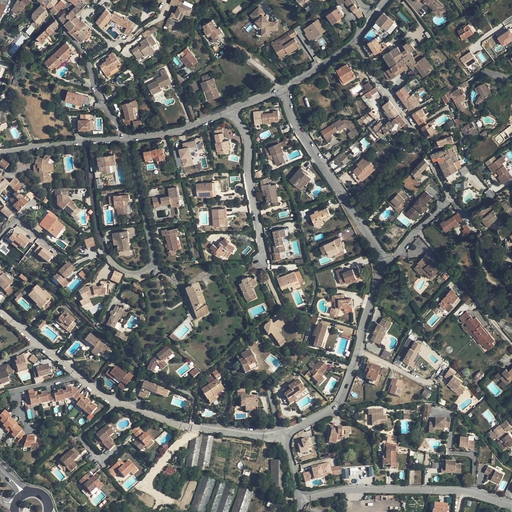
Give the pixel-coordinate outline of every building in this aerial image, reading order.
[(18,15),(26,4),(21,0),(20,1),(18,0),(16,0),(11,9),(18,15)] [(40,14),(44,10),(46,8),(47,5),(52,2),(49,0),(43,0),(42,1),(41,4),(35,10),(33,12),(32,14),(32,16),(35,19),(40,14)] [(49,0),(52,2),(47,5),(50,8),(54,5),(59,1),(57,0),(49,0)] [(59,0),(59,1),(54,5),(58,10),(66,3),(62,0),(59,0)] [(80,0),(76,4),(77,5),(81,9),(86,3),(83,0),(80,0)] [(178,0),(180,1),(174,12),(174,11),(171,17),(179,22),(182,16),(184,17),(188,9),(193,11),(197,4),(188,0),(178,0)] [(415,0),(416,2),(419,0),(424,0),(427,4),(433,10),(434,10),(435,9),(438,12),(437,13),(438,13),(440,16),(445,10),(442,8),(433,0),(415,0)] [(354,3),(350,7),(354,12),(358,9),(354,3)] [(76,14),(81,9),(77,5),(68,13),(66,14),(70,18),(71,19),(76,15),(76,14)] [(331,10),(330,9),(325,13),(333,23),(344,15),(337,6),(331,10)] [(259,7),(253,12),(256,15),(254,16),(257,19),(256,21),(262,28),(262,31),(264,32),(264,36),(270,36),(270,30),(270,21),(269,21),(265,17),(263,15),(265,13),(259,7)] [(102,27),(106,22),(108,24),(112,19),(120,24),(122,21),(128,25),(127,27),(124,32),(129,35),(135,23),(131,20),(124,17),(124,18),(114,12),(112,14),(106,9),(96,22),(102,27)] [(40,14),(35,19),(36,20),(39,23),(48,14),(44,10),(40,14)] [(64,23),(70,18),(66,14),(64,12),(58,17),(64,23)] [(394,21),(384,12),(376,21),(386,30),(394,21)] [(76,15),(71,19),(75,24),(78,28),(79,29),(86,23),(82,18),(81,19),(76,15)] [(70,18),(64,23),(70,29),(75,24),(71,19),(70,18)] [(47,27),(46,29),(50,34),(54,30),(58,27),(56,25),(59,23),(56,19),(50,24),(47,26),(47,27)] [(318,19),(304,29),(307,33),(309,32),(315,39),(327,30),(318,19)] [(39,23),(36,20),(31,24),(37,30),(40,25),(39,23)] [(212,20),(203,25),(205,28),(204,29),(208,36),(211,34),(215,41),(224,35),(219,26),(217,28),(212,20)] [(78,28),(72,33),(76,38),(81,42),(84,38),(86,40),(89,36),(86,34),(89,30),(91,28),(89,27),(86,23),(79,29),(78,28)] [(78,28),(75,24),(70,29),(69,30),(72,33),(78,28)] [(468,24),(458,31),(463,39),(472,33),(470,29),(471,28),(468,24)] [(30,35),(35,29),(31,25),(25,32),(30,35)] [(297,34),(294,28),(287,33),(291,38),(297,34)] [(40,34),(36,37),(42,43),(45,39),(44,38),(50,34),(46,29),(41,33),(40,34)] [(138,45),(132,50),(135,55),(138,53),(139,55),(143,52),(145,55),(149,53),(150,54),(155,50),(152,46),(156,43),(151,35),(152,34),(148,29),(142,33),(145,38),(140,42),(141,44),(142,45),(140,47),(138,45)] [(511,38),(511,33),(509,30),(498,38),(503,45),(511,38)] [(307,33),(305,34),(311,42),(315,39),(309,32),(307,33)] [(10,49),(13,52),(26,39),(23,36),(10,49)] [(368,42),(363,46),(370,58),(375,54),(380,51),(382,54),(387,51),(387,50),(385,48),(383,49),(376,37),(368,42)] [(283,46),(278,39),(271,43),(281,57),(288,53),(288,54),(299,46),(297,43),(294,39),(283,46)] [(403,45),(406,48),(402,52),(398,46),(390,50),(398,61),(410,52),(415,49),(415,48),(409,40),(403,45)] [(55,49),(60,46),(58,43),(48,52),(51,55),(44,62),(49,67),(47,68),(50,71),(55,66),(56,65),(57,66),(69,56),(68,54),(69,53),(73,50),(66,42),(57,51),(55,49)] [(419,54),(414,57),(417,61),(425,56),(426,55),(420,45),(415,48),(415,49),(419,54)] [(198,61),(187,47),(177,55),(181,59),(182,58),(187,65),(187,64),(190,67),(198,61)] [(398,61),(390,50),(383,55),(390,67),(398,61)] [(107,61),(99,65),(106,76),(111,73),(109,71),(116,66),(115,65),(120,62),(123,60),(121,57),(118,59),(113,52),(108,55),(109,57),(106,59),(107,61)] [(398,61),(390,67),(391,67),(384,72),(389,80),(397,75),(395,71),(408,62),(414,57),(410,52),(398,61)] [(480,54),(468,63),(475,72),(487,63),(480,54)] [(432,66),(425,56),(417,61),(414,57),(408,62),(410,65),(413,69),(414,70),(415,69),(417,72),(420,71),(424,76),(431,71),(429,68),(432,66)] [(198,61),(190,67),(191,69),(199,63),(198,61)] [(408,62),(395,71),(397,75),(410,65),(408,62)] [(347,64),(337,70),(345,82),(355,76),(351,69),(350,70),(349,67),(347,64)] [(148,85),(147,85),(152,94),(162,90),(161,87),(172,82),(165,68),(160,71),(162,76),(156,79),(157,80),(148,85)] [(337,70),(335,71),(343,83),(344,84),(345,84),(345,83),(356,77),(355,76),(345,82),(337,70)] [(89,78),(88,73),(81,80),(84,83),(89,78)] [(210,79),(209,74),(201,77),(203,81),(201,82),(203,88),(205,87),(206,90),(205,91),(209,100),(220,96),(216,87),(213,78),(210,79)] [(365,94),(373,89),(369,82),(364,85),(367,89),(363,91),(365,94)] [(104,83),(99,86),(103,93),(108,91),(104,83)] [(478,87),(475,88),(477,93),(480,92),(481,94),(479,97),(478,99),(482,101),(483,98),(488,96),(488,95),(487,94),(491,92),(488,87),(487,87),(486,85),(484,86),(483,84),(477,86),(478,87)] [(373,89),(369,91),(371,95),(379,90),(376,86),(373,89)] [(401,102),(411,95),(404,86),(395,94),(401,102)] [(458,107),(462,105),(460,102),(465,99),(465,98),(464,97),(466,96),(462,90),(452,96),(458,107)] [(88,96),(68,91),(66,99),(86,104),(88,96)] [(412,94),(402,101),(409,110),(419,103),(412,94)] [(131,101),(122,104),(125,111),(126,120),(135,118),(133,108),(138,106),(136,99),(134,100),(131,101)] [(390,101),(383,106),(386,110),(384,111),(392,120),(399,114),(390,101)] [(421,108),(412,114),(419,123),(425,119),(423,116),(425,114),(421,108)] [(262,114),(262,111),(254,112),(254,125),(271,124),(271,122),(278,121),(277,111),(273,111),(273,113),(262,114)] [(394,122),(396,124),(386,133),(390,138),(404,125),(405,127),(408,125),(399,114),(392,120),(394,122)] [(458,117),(454,120),(456,123),(458,127),(462,125),(458,117)] [(359,133),(356,129),(357,128),(353,122),(344,120),(341,121),(340,119),(321,131),(325,138),(331,135),(335,132),(339,130),(339,131),(345,127),(349,128),(351,131),(354,136),(359,133)] [(376,120),(368,127),(372,131),(375,129),(373,127),(378,123),(376,120)] [(384,125),(383,127),(380,123),(379,124),(378,123),(373,127),(375,129),(372,131),(379,139),(386,133),(396,124),(394,122),(392,122),(390,120),(384,125)] [(93,130),(92,121),(78,122),(78,123),(78,127),(79,131),(93,130)] [(479,133),(472,122),(461,128),(463,132),(464,131),(468,139),(479,133)] [(427,123),(421,127),(428,137),(438,133),(432,125),(429,126),(427,123)] [(223,128),(214,130),(217,142),(216,142),(217,151),(219,151),(220,154),(229,152),(228,149),(227,140),(223,141),(222,137),(224,137),(223,128)] [(485,130),(480,134),(480,135),(480,136),(480,137),(481,139),(488,133),(486,131),(485,130)] [(439,133),(441,139),(434,141),(436,147),(454,142),(452,135),(449,136),(447,131),(439,133)] [(196,140),(198,151),(204,149),(201,136),(195,138),(196,140)] [(265,149),(268,157),(273,155),(274,158),(275,159),(276,158),(279,165),(285,163),(282,155),(281,152),(283,151),(281,147),(279,143),(278,139),(266,144),(267,148),(265,149)] [(198,151),(196,140),(185,143),(186,147),(179,149),(184,166),(193,164),(191,152),(198,151)] [(417,141),(411,146),(415,150),(416,152),(422,147),(417,141)] [(452,156),(457,154),(453,145),(447,148),(431,154),(432,158),(443,154),(446,159),(452,156)] [(151,157),(156,156),(157,160),(160,168),(166,167),(164,159),(166,158),(164,152),(163,147),(156,148),(156,149),(153,149),(153,150),(144,151),(145,157),(151,157)] [(333,153),(336,157),(343,152),(339,148),(333,153)] [(336,157),(334,160),(337,165),(342,161),(345,164),(350,160),(344,151),(343,152),(336,157)] [(112,154),(98,156),(100,171),(104,170),(105,173),(111,172),(110,165),(113,164),(112,154)] [(443,154),(432,158),(434,161),(438,159),(440,162),(446,159),(443,154)] [(446,159),(440,162),(443,169),(448,166),(454,163),(454,161),(458,158),(457,154),(452,156),(446,159)] [(15,165),(22,164),(21,156),(14,157),(15,165)] [(506,161),(502,156),(497,160),(494,156),(485,161),(493,173),(497,170),(500,175),(498,176),(503,183),(511,177),(502,163),(506,161)] [(43,160),(38,158),(35,163),(35,166),(36,166),(38,166),(38,169),(39,169),(39,173),(35,173),(35,178),(40,178),(40,183),(51,183),(50,177),(48,178),(48,173),(50,173),(50,165),(47,165),(47,164),(49,159),(45,157),(43,160)] [(366,157),(357,164),(359,166),(360,167),(358,169),(357,168),(354,171),(362,180),(375,168),(366,157)] [(417,166),(411,172),(416,177),(429,163),(424,158),(417,166)] [(2,160),(0,162),(0,165),(5,169),(9,165),(2,160)] [(448,166),(443,169),(446,176),(449,181),(455,177),(453,172),(458,169),(454,163),(448,166)] [(463,175),(468,170),(465,166),(459,170),(463,175)] [(301,167),(290,180),(300,189),(307,181),(308,182),(311,178),(307,174),(304,172),(306,170),(301,167)] [(352,169),(349,172),(358,183),(362,180),(354,171),(352,169)] [(19,202),(25,196),(24,194),(20,197),(16,193),(21,188),(19,187),(20,185),(14,180),(9,185),(9,186),(16,193),(13,196),(19,202)] [(4,181),(0,185),(0,194),(9,186),(9,185),(4,181)] [(212,182),(196,183),(198,197),(214,196),(212,182)] [(271,185),(270,183),(269,183),(261,185),(262,190),(266,189),(267,196),(266,197),(268,205),(279,203),(276,189),(277,189),(276,184),(271,185)] [(170,195),(161,197),(161,201),(162,203),(171,202),(171,203),(171,207),(181,205),(177,187),(168,188),(170,195)] [(398,187),(388,197),(390,199),(393,197),(394,198),(391,200),(395,204),(398,207),(399,206),(405,200),(404,199),(404,198),(407,196),(398,187)] [(66,192),(68,192),(68,191),(70,191),(69,188),(53,189),(53,191),(55,191),(55,197),(57,197),(57,205),(63,210),(64,209),(71,216),(74,213),(73,212),(76,209),(71,205),(69,203),(66,201),(66,192)] [(425,191),(420,198),(426,204),(432,197),(425,191)] [(19,202),(13,196),(10,200),(14,206),(13,207),(18,212),(35,196),(30,192),(25,196),(19,202)] [(119,195),(110,196),(110,204),(115,204),(115,207),(117,207),(121,207),(122,216),(124,216),(123,214),(131,212),(130,204),(128,204),(128,199),(130,199),(130,194),(129,192),(119,193),(119,195)] [(409,210),(417,216),(420,211),(422,213),(424,210),(426,208),(428,205),(426,204),(420,198),(409,210)] [(507,202),(502,205),(509,216),(511,213),(511,208),(508,202),(507,202)] [(12,215),(5,207),(0,211),(8,219),(12,215)] [(315,212),(310,214),(314,224),(320,221),(319,220),(323,219),(331,215),(327,207),(324,208),(323,207),(315,211),(315,212)] [(225,208),(212,209),(214,226),(228,225),(228,217),(226,217),(225,208)] [(417,216),(409,210),(406,214),(413,220),(417,216)] [(50,212),(39,225),(55,238),(64,227),(52,219),(55,216),(50,212)] [(496,216),(492,212),(482,221),(486,225),(496,216)] [(457,213),(453,216),(457,221),(458,223),(462,220),(457,213)] [(457,221),(453,216),(445,222),(445,221),(441,223),(446,231),(450,228),(454,225),(453,224),(457,221)] [(461,236),(463,239),(472,233),(465,224),(463,226),(464,229),(463,230),(465,233),(461,236)] [(167,229),(162,230),(163,235),(165,235),(166,239),(167,239),(170,251),(174,250),(179,248),(177,240),(178,240),(177,236),(176,232),(178,232),(177,228),(167,230),(167,229)] [(273,244),(275,253),(279,252),(286,251),(282,236),(289,235),(287,228),(273,231),(275,238),(276,243),(273,244)] [(11,244),(17,248),(19,245),(24,248),(30,240),(16,229),(9,238),(13,241),(11,244)] [(113,233),(114,239),(117,238),(118,244),(119,251),(130,249),(128,230),(113,233)] [(87,248),(95,246),(93,237),(84,239),(87,248)] [(213,244),(209,249),(219,257),(221,253),(223,255),(227,257),(230,253),(231,252),(228,251),(233,245),(232,245),(228,242),(229,241),(225,237),(223,241),(221,240),(217,247),(213,244)] [(324,255),(328,253),(329,256),(335,254),(343,249),(341,244),(343,244),(340,237),(320,247),(324,255)] [(417,247),(422,241),(418,238),(413,244),(417,247)] [(213,244),(208,240),(208,241),(207,240),(203,245),(209,249),(213,244)] [(40,244),(34,251),(47,262),(53,255),(40,244)] [(433,260),(426,254),(418,263),(419,264),(416,266),(424,273),(430,279),(440,269),(433,262),(432,263),(431,262),(433,260)] [(53,278),(59,285),(64,280),(75,269),(68,263),(53,278)] [(424,273),(416,266),(414,268),(422,275),(424,273)] [(343,268),(336,271),(341,284),(347,282),(356,278),(356,277),(361,275),(358,268),(353,270),(353,269),(344,272),(343,268)] [(298,269),(295,271),(299,281),(300,283),(302,282),(303,281),(298,269)] [(88,277),(81,271),(78,275),(85,280),(88,277)] [(300,283),(299,281),(295,271),(277,278),(282,290),(292,286),(296,285),(297,288),(304,285),(302,282),(300,283)] [(119,281),(121,276),(115,273),(113,278),(119,281)] [(0,276),(0,286),(4,291),(12,283),(3,274),(0,276)] [(247,276),(242,279),(243,281),(240,283),(246,298),(251,296),(250,294),(254,293),(252,288),(258,282),(253,278),(250,281),(247,276)] [(64,280),(59,285),(63,288),(68,283),(64,280)] [(142,285),(135,282),(132,288),(142,292),(144,288),(142,285)] [(85,287),(79,290),(81,294),(80,295),(83,300),(88,298),(94,296),(93,294),(99,293),(99,295),(108,296),(109,285),(101,284),(101,288),(100,288),(96,289),(96,286),(86,288),(85,287)] [(32,292),(28,296),(37,305),(38,303),(43,307),(50,300),(42,293),(43,292),(37,285),(31,291),(32,292)] [(197,285),(180,292),(192,322),(208,313),(197,285)] [(456,292),(452,289),(437,306),(439,308),(442,305),(449,312),(453,307),(450,303),(452,301),(453,302),(458,296),(455,293),(456,292)] [(44,290),(43,292),(50,299),(52,297),(44,290)] [(20,291),(14,296),(17,298),(18,300),(24,294),(20,291)] [(50,299),(43,292),(42,293),(50,300),(51,299),(50,299)] [(339,295),(332,295),(332,300),(334,300),(335,302),(335,308),(339,309),(340,308),(344,307),(346,307),(347,311),(353,311),(352,298),(344,299),(344,294),(339,295)] [(111,316),(105,313),(101,322),(100,323),(113,330),(118,319),(119,320),(121,316),(124,309),(120,307),(120,306),(117,305),(117,306),(116,306),(113,312),(112,312),(111,312),(110,313),(110,314),(110,315),(111,316)] [(329,313),(337,316),(338,314),(333,312),(335,309),(331,308),(329,313)] [(492,342),(495,340),(489,333),(488,334),(481,325),(482,324),(476,317),(473,319),(467,311),(459,318),(464,323),(465,322),(467,325),(470,328),(468,329),(472,334),(473,335),(474,333),(478,338),(477,340),(481,345),(483,344),(488,350),(494,345),(492,342)] [(63,313),(56,322),(66,330),(69,327),(72,330),(75,325),(72,323),(74,322),(75,320),(68,315),(67,316),(63,313)] [(374,333),(371,339),(376,342),(382,331),(384,332),(386,328),(388,329),(391,323),(383,318),(380,324),(378,323),(377,326),(374,324),(373,326),(376,328),(373,332),(374,333)] [(44,319),(37,326),(39,328),(40,329),(47,323),(44,319)] [(280,319),(272,324),(271,321),(264,326),(263,329),(268,335),(271,333),(277,343),(283,339),(278,332),(279,328),(284,325),(280,319)] [(317,324),(313,337),(316,337),(313,346),(317,347),(321,335),(324,336),(327,327),(317,324)] [(462,324),(461,325),(470,336),(472,334),(468,329),(470,328),(467,325),(465,327),(462,324)] [(489,333),(482,324),(481,325),(488,334),(489,333)] [(124,334),(118,331),(115,337),(121,340),(124,335),(124,334)] [(382,331),(376,342),(380,344),(386,333),(384,332),(382,331)] [(90,333),(85,340),(94,347),(91,352),(97,356),(100,351),(106,355),(110,349),(100,341),(90,333)] [(180,340),(172,334),(169,337),(177,343),(180,340)] [(411,367),(422,345),(414,341),(403,362),(411,367)] [(153,359),(151,362),(147,370),(153,372),(156,366),(158,364),(160,367),(165,364),(163,361),(162,360),(167,356),(168,358),(172,354),(166,347),(153,359)] [(237,356),(244,373),(258,367),(250,350),(237,356)] [(381,356),(388,360),(391,353),(384,350),(381,356)] [(34,363),(38,358),(32,354),(29,359),(34,363)] [(25,355),(16,358),(17,361),(15,362),(16,368),(17,370),(26,367),(25,363),(24,359),(26,359),(25,355)] [(316,365),(315,366),(316,367),(313,370),(310,372),(310,373),(313,376),(312,377),(317,383),(318,383),(323,379),(321,377),(320,376),(328,368),(320,361),(316,365)] [(7,364),(0,367),(0,368),(1,370),(2,373),(6,371),(8,375),(14,372),(7,364)] [(37,367),(33,369),(35,376),(40,375),(40,377),(54,374),(52,367),(48,368),(48,364),(41,366),(37,367)] [(365,372),(368,373),(366,378),(370,379),(374,381),(375,381),(377,375),(379,368),(368,364),(365,372)] [(127,375),(115,366),(112,370),(110,368),(109,369),(111,371),(108,376),(113,379),(114,377),(121,382),(118,387),(123,390),(130,380),(125,377),(127,375)] [(450,367),(443,377),(449,381),(446,386),(460,396),(465,389),(460,385),(462,382),(454,376),(456,372),(450,367)] [(511,367),(509,371),(506,368),(503,372),(501,370),(495,376),(498,379),(501,377),(503,380),(507,384),(508,383),(511,380),(511,378),(511,367)] [(199,373),(195,368),(189,374),(193,378),(199,373)] [(328,368),(320,376),(321,377),(329,369),(328,368)] [(0,385),(10,381),(8,375),(6,371),(2,373),(0,373),(0,385)] [(399,396),(404,381),(392,377),(387,392),(399,396)] [(216,379),(201,389),(204,393),(203,393),(208,402),(215,397),(214,396),(224,389),(219,382),(218,383),(216,379)] [(290,390),(284,394),(290,404),(297,399),(294,395),(299,391),(298,390),(303,387),(298,380),(288,387),(290,390)] [(505,390),(510,386),(508,383),(507,384),(503,380),(499,384),(505,390)] [(159,387),(144,381),(141,387),(141,388),(140,392),(138,396),(144,399),(147,395),(144,394),(146,390),(150,391),(156,394),(157,392),(162,394),(167,396),(168,391),(158,387),(159,387)] [(72,398),(70,388),(65,389),(66,390),(66,391),(63,392),(64,399),(72,398)] [(74,388),(70,388),(72,398),(75,400),(80,395),(77,392),(78,391),(74,388)] [(425,389),(421,396),(426,399),(430,392),(425,389)] [(29,396),(25,396),(26,403),(30,403),(31,406),(39,404),(38,397),(38,395),(37,391),(35,392),(35,397),(34,397),(34,395),(33,390),(28,391),(29,396)] [(54,394),(50,394),(51,402),(55,401),(55,402),(64,400),(64,399),(63,392),(62,390),(57,391),(58,394),(54,395),(54,394)] [(46,392),(41,393),(41,396),(39,396),(38,397),(39,404),(51,402),(50,394),(47,395),(46,392)] [(245,392),(237,393),(237,397),(240,397),(241,407),(245,407),(245,408),(251,408),(258,407),(257,396),(246,397),(245,392)] [(80,395),(75,400),(78,403),(76,405),(83,410),(90,402),(86,399),(84,401),(81,399),(83,397),(80,395)] [(90,402),(83,410),(90,416),(96,408),(90,402)] [(383,410),(368,410),(368,415),(372,415),(377,421),(377,425),(385,425),(385,428),(391,428),(390,419),(388,419),(388,417),(385,417),(385,414),(383,414),(383,410)] [(4,412),(0,416),(0,417),(2,420),(0,421),(3,425),(6,422),(9,419),(10,418),(10,417),(4,412)] [(296,418),(288,422),(290,426),(298,422),(296,418)] [(429,422),(428,430),(435,430),(435,428),(444,429),(444,428),(449,428),(450,419),(445,418),(444,419),(435,418),(435,423),(429,422)] [(6,422),(3,425),(2,426),(6,430),(8,427),(11,430),(15,425),(16,425),(9,419),(6,422)] [(504,422),(501,425),(506,431),(511,426),(506,420),(505,421),(504,422)] [(109,423),(107,426),(113,432),(115,430),(109,423)] [(22,431),(15,425),(11,430),(10,430),(13,433),(11,435),(15,439),(17,436),(20,439),(23,436),(25,434),(22,431)] [(107,426),(95,436),(97,437),(101,442),(102,442),(103,444),(109,451),(115,445),(108,437),(113,433),(113,432),(107,426)] [(137,426),(131,432),(138,439),(134,444),(140,451),(145,446),(151,440),(145,434),(137,426)] [(331,426),(330,429),(331,429),(328,443),(336,444),(336,440),(337,436),(341,436),(341,438),(342,437),(346,437),(346,433),(350,433),(349,428),(341,429),(341,427),(337,427),(337,430),(333,429),(334,426),(331,426)] [(511,443),(511,442),(511,436),(509,433),(505,436),(502,432),(504,430),(502,427),(496,432),(498,434),(502,439),(498,442),(503,449),(507,446),(511,443)] [(147,431),(145,434),(151,440),(154,438),(147,431)] [(498,434),(496,432),(495,431),(492,432),(491,431),(488,433),(493,439),(497,436),(496,435),(498,434)] [(196,469),(203,435),(192,433),(186,467),(196,469)] [(462,433),(462,436),(461,436),(460,445),(464,445),(468,446),(468,448),(475,448),(475,440),(474,440),(474,436),(469,435),(469,436),(467,436),(467,434),(462,433)] [(208,471),(214,437),(203,435),(196,469),(208,471)] [(23,436),(20,439),(16,444),(18,446),(20,443),(24,447),(23,448),(30,447),(30,444),(34,444),(33,437),(27,437),(26,439),(23,436)] [(310,437),(295,441),(300,456),(305,455),(304,453),(310,451),(309,447),(313,446),(310,437)] [(387,437),(386,444),(395,445),(397,439),(387,437)] [(151,440),(145,446),(147,449),(153,443),(151,440)] [(73,449),(71,451),(77,457),(79,455),(73,449)] [(71,450),(60,461),(61,462),(66,467),(67,468),(71,472),(74,469),(76,467),(77,467),(74,463),(76,461),(75,459),(77,457),(71,451),(71,450)] [(424,455),(414,454),(413,457),(413,459),(419,460),(418,464),(422,465),(424,455)] [(450,459),(445,459),(445,467),(445,471),(455,472),(454,474),(461,474),(461,466),(455,466),(455,462),(450,462),(450,459)] [(119,460),(111,469),(116,475),(119,472),(124,478),(130,472),(132,475),(137,470),(129,461),(124,465),(119,460)] [(285,460),(270,460),(270,485),(271,485),(271,489),(271,496),(286,500),(285,460)] [(312,472),(307,473),(309,479),(313,478),(322,476),(322,477),(328,476),(327,474),(331,473),(329,463),(319,465),(320,467),(311,469),(312,472)] [(504,473),(488,466),(484,472),(488,474),(492,476),(491,479),(499,483),(504,473)] [(111,469),(108,472),(113,477),(116,475),(111,469)] [(183,475),(178,472),(175,477),(179,480),(183,475)] [(193,511),(204,511),(215,480),(202,475),(190,511),(193,511)] [(85,476),(79,481),(82,485),(85,488),(89,492),(90,493),(96,488),(101,483),(94,476),(91,479),(90,477),(88,479),(85,476)] [(216,511),(226,483),(217,480),(206,511),(216,511)] [(227,511),(237,487),(226,483),(216,511),(227,511)] [(246,511),(253,492),(239,487),(231,511),(246,511)]
